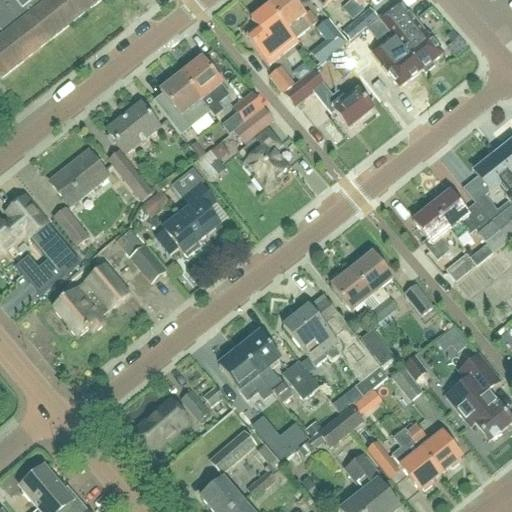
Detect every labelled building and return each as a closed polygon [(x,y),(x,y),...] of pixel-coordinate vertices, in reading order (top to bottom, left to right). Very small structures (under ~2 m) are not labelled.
[(0,73),(4,79),(16,70),(27,61),(21,52),(32,44),(43,35),(50,43),(61,34),(73,25),(66,17),(77,8),(87,0),(88,0),(95,8),(104,0),(51,0),(41,8),(18,26),(0,40),(0,73)] [(286,33),(294,43),(316,25),(308,15),(304,19),(289,0),(278,0),(267,9),(271,14),(286,33)] [(308,0),(320,14),(336,0),(308,0)] [(350,0),(353,2),(342,12),(352,24),(363,14),(360,10),(371,0),(350,0)] [(425,38),(400,6),(378,23),(397,46),(419,75),(421,73),(423,76),(433,69),(431,66),(441,57),(426,39),(425,38)] [(286,33),(271,14),(267,9),(249,23),(258,34),(247,43),(267,69),(296,46),(294,43),(286,33)] [(350,46),(378,22),(379,22),(368,11),(341,35),(350,46)] [(324,65),(339,53),(347,46),(327,23),(315,33),(326,48),(317,55),(324,65)] [(419,75),(397,46),(375,63),(375,64),(382,73),(397,92),(419,75)] [(229,99),(200,62),(180,78),(209,116),(214,121),(223,114),(218,108),(229,99)] [(280,70),(271,77),(268,80),(283,98),(295,88),(280,70)] [(309,77),(284,99),(295,112),(312,97),(329,119),(333,116),(347,133),(371,114),(365,107),(375,99),(367,89),(357,97),(357,96),(345,105),(339,97),(333,101),(321,86),(318,88),(309,77)] [(154,106),(180,139),(209,116),(180,78),(159,94),(163,98),(154,106)] [(233,113),(244,127),(262,113),(251,98),(233,113)] [(124,158),(158,131),(141,109),(106,136),(109,139),(106,141),(111,148),(114,146),(124,158)] [(274,125),(262,113),(244,127),(233,136),(243,149),(274,125)] [(267,196),(277,188),(273,183),(285,173),(271,156),(279,149),(266,134),(254,143),(262,153),(244,167),(267,196)] [(511,144),(493,160),(511,183),(511,144)] [(141,207),(153,197),(118,155),(107,164),(141,207)] [(192,167),(202,179),(208,186),(225,173),(210,155),(207,156),(206,156),(198,163),(192,167)] [(70,211),(107,182),(87,156),(62,175),(64,178),(52,188),(70,211)] [(511,209),(511,183),(493,160),(474,176),(490,196),(498,189),(505,198),(504,199),(508,205),(496,214),(500,219),(511,209)] [(181,259),(183,256),(185,259),(195,250),(194,248),(216,230),(204,214),(213,206),(199,189),(203,187),(192,173),(170,190),(189,212),(161,234),(181,259)] [(432,208),(430,210),(449,234),(457,245),(467,237),(468,238),(476,233),(463,216),(447,196),(441,201),(438,200),(432,205),(432,208)] [(476,206),(492,226),(500,219),(496,214),(484,199),(476,206)] [(30,244),(47,229),(43,223),(25,201),(12,212),(17,218),(3,230),(0,226),(0,257),(2,255),(3,257),(23,240),(28,246),(30,244)] [(492,226),(507,244),(511,239),(511,209),(500,219),(492,226)] [(436,263),(448,254),(438,243),(449,234),(430,210),(411,225),(430,249),(426,251),(436,263)] [(76,253),(89,241),(65,211),(51,222),(76,253)] [(486,249),(492,256),(507,244),(492,226),(479,237),(478,238),(486,249)] [(47,265),(38,272),(26,283),(40,300),(79,266),(47,229),(30,244),(47,265)] [(164,276),(130,234),(116,246),(150,288),(164,276)] [(492,257),(492,256),(486,249),(469,263),(476,270),(492,257)] [(392,284),(371,258),(350,274),(371,300),(378,309),(386,319),(387,319),(396,312),(380,292),(392,284)] [(455,287),(475,271),(465,259),(445,275),(455,287)] [(104,269),(52,313),(64,327),(67,330),(77,342),(89,332),(93,337),(105,327),(100,321),(108,314),(113,320),(133,303),(104,269)] [(350,316),(371,300),(350,274),(330,290),(350,316)] [(420,321),(433,311),(415,288),(402,298),(420,321)] [(357,345),(325,304),(311,315),(308,310),(282,331),(300,354),(300,355),(314,372),(326,362),(330,367),(339,360),(359,386),(354,391),(363,402),(387,382),(379,372),(357,345)] [(392,324),(387,319),(386,319),(378,309),(369,316),(377,327),(382,333),(392,324)] [(357,345),(379,372),(393,361),(372,334),(357,345)] [(274,384),(267,375),(266,374),(279,363),(259,338),(238,354),(259,380),(259,379),(267,390),(277,403),(278,402),(282,407),(292,399),(288,394),(278,381),(274,384)] [(239,395),(259,380),(238,354),(219,370),(239,395)] [(403,372),(414,385),(427,376),(415,360),(402,370),(403,372)] [(488,446),(511,427),(487,396),(498,387),(477,361),(458,376),(466,385),(445,402),(469,433),(474,429),(488,446)] [(302,404),(318,391),(298,366),(281,379),(302,404)] [(414,385),(403,372),(391,382),(409,406),(422,396),(414,385)] [(215,390),(202,401),(211,412),(224,400),(215,390)] [(351,411),(363,402),(354,391),(343,400),(351,411)] [(198,426),(209,417),(191,395),(179,404),(198,426)] [(187,427),(169,406),(134,435),(152,456),(187,427)] [(337,422),(350,437),(363,426),(351,411),(337,422)] [(251,429),(267,449),(279,440),(262,420),(251,429)] [(329,453),(350,437),(337,422),(317,438),(329,453)] [(321,431),(315,424),(304,433),(310,440),(321,431)] [(415,430),(406,436),(416,448),(424,442),(415,430)] [(416,448),(406,436),(404,433),(392,442),(400,452),(390,459),(418,495),(439,479),(420,454),(416,448)] [(220,481),(256,450),(243,435),(208,465),(220,481)] [(420,454),(439,479),(460,463),(441,438),(420,454)] [(367,454),(389,482),(400,473),(378,445),(367,454)] [(254,502),(274,485),(270,480),(282,470),(264,448),(256,455),(267,469),(263,473),(267,476),(246,494),(254,502)] [(396,511),(371,481),(375,478),(360,460),(343,474),(361,497),(342,511),(396,511)] [(63,511),(71,505),(44,473),(19,494),(33,511),(63,511)] [(307,481),(301,487),(318,508),(325,502),(314,491),(315,489),(307,481)] [(209,511),(245,511),(221,483),(200,502),(209,511)] [(318,511),(310,501),(307,498),(302,503),(309,511),(318,511)]
